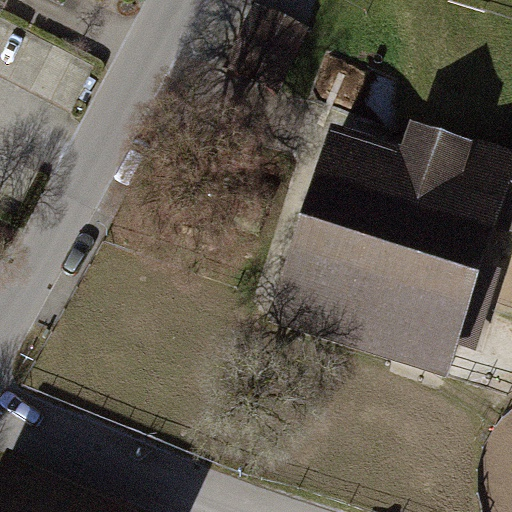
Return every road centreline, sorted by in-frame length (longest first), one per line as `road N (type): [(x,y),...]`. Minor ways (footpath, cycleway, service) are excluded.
road 1 (unclassified): [(182,0),(0,325)]
road 2 (unclassified): [(242,511),(0,413)]
